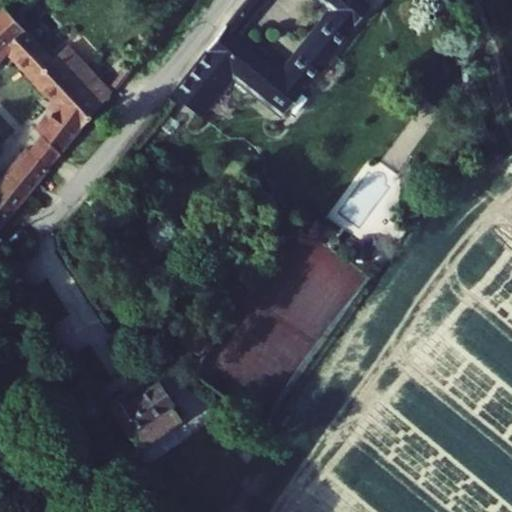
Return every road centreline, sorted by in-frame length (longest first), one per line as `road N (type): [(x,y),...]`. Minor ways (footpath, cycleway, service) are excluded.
road 1 (residential): [(223,0),(41,230),(118,366)]
road 2 (track): [(477,0),(511,141)]
